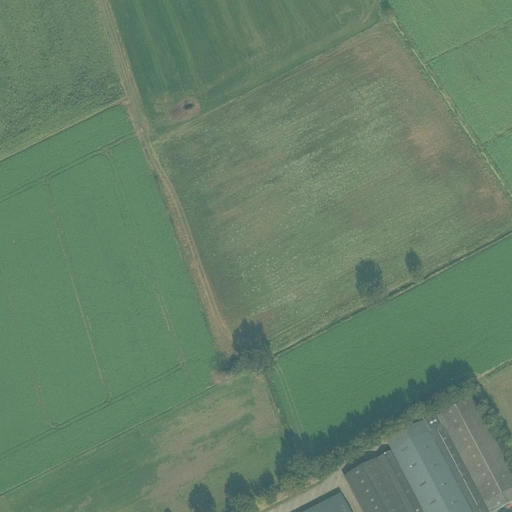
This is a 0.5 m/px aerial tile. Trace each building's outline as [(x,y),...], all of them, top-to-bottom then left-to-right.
[(511,470),(474,397),(436,417),(442,428),(485,511),(500,511),(511,506),(511,470)] [(436,417),(422,424),(460,497),(467,511),(485,511),(442,428),(436,417)] [(422,424),(387,442),(393,454),(423,511),(467,511),(460,497),(422,424)] [(423,511),(393,454),(380,460),(407,511),(423,511)] [(407,511),(380,460),(345,479),(362,511),(407,511)] [(348,511),(339,495),(306,511),(348,511)]
